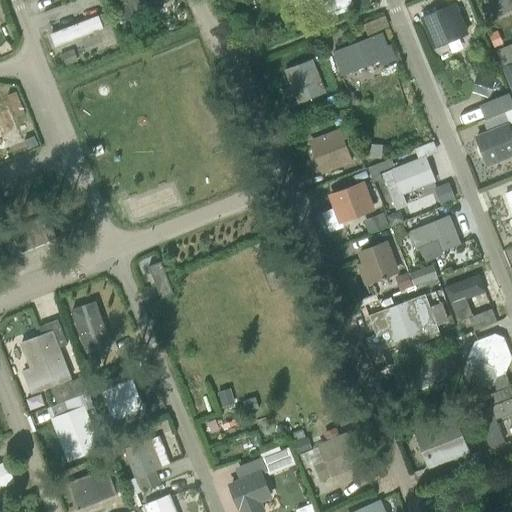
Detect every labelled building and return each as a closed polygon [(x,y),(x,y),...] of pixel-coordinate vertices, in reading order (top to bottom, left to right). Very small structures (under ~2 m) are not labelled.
[(149,5),(163,0),(116,0),(124,21),(152,11),(149,5)] [(352,5),(350,0),(325,0),(321,2),(327,16),(331,14),(333,18),(350,11),(349,7),(352,5)] [(511,0),(484,0),(493,19),(511,10),(511,0)] [(432,50),(468,35),(456,4),(420,18),(432,50)] [(98,17),(98,16),(49,35),(54,48),(103,29),(102,26),(106,24),(103,15),(98,17)] [(342,76),(391,57),(382,34),(334,52),(342,76)] [(511,44),(495,52),(511,91),(511,44)] [(297,105),(325,94),(311,60),(283,70),(297,105)] [(477,75),(470,94),(489,100),(495,81),(477,75)] [(484,121),(511,109),(511,102),(508,94),(478,106),(484,121)] [(486,168),(511,158),(511,131),(510,126),(511,124),(511,109),(484,121),(482,122),(486,131),(474,136),(477,146),(476,150),(478,157),(481,159),(482,159),(486,168)] [(336,127),(348,122),(343,110),(331,115),(336,127)] [(321,176),(353,163),(343,140),(349,138),(345,127),(307,143),(321,176)] [(363,158),(381,160),(383,146),(364,144),(363,158)] [(403,196),(435,183),(425,157),(381,174),(395,211),(407,206),(403,196)] [(393,167),(391,159),(368,168),(374,182),(381,179),(378,173),(393,167)] [(338,226),(375,212),(364,181),(326,195),(338,226)] [(441,207),(456,201),(448,182),(433,188),(441,207)] [(368,235),(389,227),(384,213),(363,221),(368,235)] [(441,253),(461,245),(449,216),(408,232),(415,249),(437,241),(441,253)] [(22,253),(57,239),(48,217),(13,231),(22,253)] [(364,287),(399,274),(387,240),(356,252),(360,263),(356,265),(364,287)] [(161,299),(173,294),(160,262),(148,267),(161,299)] [(414,287),(437,278),(432,267),(409,276),(414,287)] [(272,288),(285,283),(278,269),(266,274),(272,288)] [(444,282),(457,318),(472,313),(468,299),(488,292),(481,270),(444,282)] [(399,292),(412,287),(407,273),(394,278),(399,292)] [(436,327),(448,323),(441,303),(430,308),(425,295),(368,316),(376,337),(388,332),(392,343),(423,332),(426,341),(440,336),(436,327)] [(80,345),(108,337),(96,297),(68,306),(80,345)] [(469,319),(474,332),(504,321),(495,297),(489,299),(494,312),(492,312),(491,309),(469,319)] [(504,374),(511,360),(504,338),(494,335),(478,341),(474,332),(447,343),(450,353),(451,354),(467,347),(471,349),(467,358),(470,367),(468,372),(492,381),(496,391),(510,386),(504,374)] [(46,387),(70,379),(52,333),(21,344),(31,370),(38,367),(46,387)] [(459,374),(451,354),(450,353),(403,372),(411,393),(459,374)] [(113,422),(144,409),(132,379),(124,382),(122,375),(107,380),(110,387),(101,391),(113,422)] [(511,413),(511,389),(510,386),(496,391),(487,395),(491,406),(475,413),(488,449),(504,443),(500,432),(501,431),(499,424),(497,423),(495,420),(511,413)] [(223,408),(235,403),(229,389),(217,394),(223,408)] [(68,462),(101,449),(81,397),(48,410),(68,462)] [(467,455),(470,454),(458,419),(415,434),(428,469),(448,462),(451,472),(471,466),(467,455)] [(320,482),(370,463),(356,428),(338,435),(337,433),(325,437),(326,440),(317,444),(322,458),(312,463),(320,482)] [(165,469),(164,466),(169,464),(159,437),(150,440),(150,439),(123,449),(133,479),(124,483),(129,497),(161,484),(156,472),(165,469)] [(298,456),(311,450),(307,437),(292,443),(298,456)] [(493,461),(511,453),(511,452),(508,442),(489,450),(493,461)] [(294,465),(286,444),(260,454),(261,458),(235,468),(239,479),(227,484),(237,511),(264,511),(261,503),(271,499),(262,473),(267,471),(268,475),(294,465)] [(0,489),(15,483),(5,462),(0,464),(0,489)] [(76,511),(116,496),(106,469),(66,484),(76,511)] [(175,511),(169,495),(143,505),(145,511),(175,511)] [(385,511),(381,501),(353,511),(385,511)]
